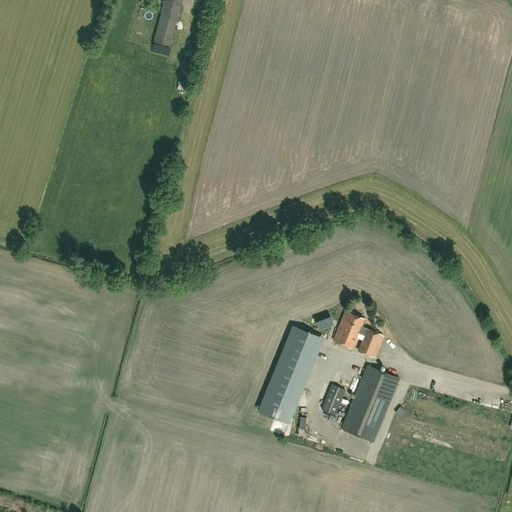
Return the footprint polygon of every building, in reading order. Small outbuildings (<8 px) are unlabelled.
[(163,0),(153,41),(169,45),(181,0),(163,0)] [(331,310),(316,316),(321,327),(335,321),(331,310)] [(364,318),(345,310),(333,340),(352,348),(359,333),(364,335),(358,350),(371,356),(380,334),(367,328),(367,329),(361,326),(364,318)] [(299,396),(322,339),(292,327),(269,384),(299,396)] [(367,365),(341,428),(373,441),(399,378),(367,365)] [(321,409),(335,414),(345,390),(331,384),(321,409)]
